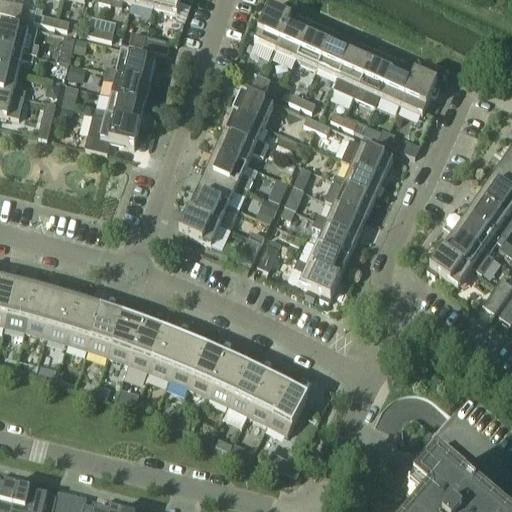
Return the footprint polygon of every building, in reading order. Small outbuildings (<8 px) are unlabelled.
[(106,11),(109,0),(96,0),(99,1),(97,9),(106,11)] [(131,8),(132,0),(109,0),(106,11),(109,12),(110,9),(120,12),(122,6),(131,8)] [(153,14),(156,0),(132,0),(131,8),(153,14)] [(176,20),(180,0),(156,0),(153,14),(176,20)] [(0,19),(10,22),(13,8),(0,4),(0,19)] [(19,24),(22,10),(13,8),(10,22),(19,24)] [(275,56),(289,23),(267,13),(266,17),(262,15),(260,18),(261,18),(258,24),(262,26),(253,46),(275,56)] [(56,24),(40,20),(41,15),(35,14),(32,27),(54,33),(56,24)] [(295,65),(310,32),(289,23),(275,56),(295,65)] [(66,36),(68,27),(56,24),(54,33),(66,36)] [(0,29),(0,52),(33,61),(36,61),(38,52),(32,50),(36,34),(28,32),(27,36),(0,29)] [(98,44),(101,35),(88,32),(86,41),(98,44)] [(316,74),(331,41),(310,32),(295,65),(316,74)] [(111,47),(113,38),(101,35),(98,44),(111,47)] [(143,55),(146,42),(131,39),(128,51),(143,55)] [(337,84),(352,51),(331,41),(316,74),(337,84)] [(68,69),(74,45),(64,42),(58,66),(68,69)] [(166,60),(169,48),(146,42),(143,55),(166,60)] [(75,45),(72,58),(83,61),(86,48),(75,45)] [(353,104),(373,60),(352,51),(337,84),(332,94),(353,104)] [(32,68),(33,61),(0,52),(0,75),(17,79),(20,65),(32,68)] [(149,89),(154,68),(121,59),(117,74),(105,72),(104,78),(149,89)] [(379,102),(393,69),(373,60),(353,104),(374,113),(379,102)] [(400,111),(414,78),(393,69),(379,102),(400,111)] [(68,73),(65,85),(81,89),(84,76),(68,73)] [(13,93),(17,79),(0,75),(0,97),(23,103),(24,96),(13,93)] [(144,111),(149,89),(104,78),(102,85),(113,88),(110,102),(144,111)] [(434,103),(437,96),(437,97),(439,94),(434,92),(436,88),(414,78),(400,111),(421,121),(430,101),(434,103)] [(258,94),(263,82),(256,79),(251,91),(258,94)] [(264,97),(269,85),(263,82),(258,94),(264,97)] [(55,107),(58,93),(46,90),(42,103),(55,107)] [(0,120),(6,122),(10,107),(21,110),(23,103),(0,97),(0,120)] [(263,132),(272,111),(240,97),(231,118),(263,132)] [(299,113),(303,105),(291,99),(288,107),(299,113)] [(139,132),(144,111),(110,102),(106,116),(95,114),(93,121),(139,132)] [(311,118),(314,110),(303,105),(299,113),(311,118)] [(51,125),(54,111),(46,109),(43,123),(51,125)] [(60,113),(57,124),(64,126),(70,122),(72,116),(60,113)] [(257,146),(263,132),(231,118),(222,138),(265,157),(268,150),(257,146)] [(341,131),(344,123),(333,118),(329,126),(341,131)] [(133,153),(139,132),(93,121),(85,155),(106,160),(109,148),(133,153)] [(314,135),(318,127),(306,122),(302,130),(314,135)] [(352,136),(356,128),(344,123),(341,131),(352,136)] [(326,141),(329,133),(318,127),(314,135),(326,141)] [(382,150),(388,138),(381,135),(376,147),(382,150)] [(265,157),(222,138),(214,157),(246,172),(252,158),(262,163),(265,157)] [(389,153),(394,141),(388,138),(382,150),(389,153)] [(382,185),(392,165),(349,146),(340,166),(351,171),(382,185)] [(297,150),(294,156),(296,162),(302,164),(306,154),(297,150)] [(511,152),(503,165),(511,171),(511,152)] [(242,180),(246,172),(214,157),(205,177),(247,196),(252,185),(242,180)] [(511,171),(503,165),(491,183),(511,198),(511,171)] [(374,205),(382,185),(351,171),(345,185),(334,180),(331,186),(333,187),(374,205)] [(300,175),(296,185),(306,189),(310,179),(300,175)] [(247,196),(205,177),(196,197),(228,211),(234,198),(245,202),(247,196)] [(511,198),(491,183),(478,201),(507,221),(511,213),(511,198)] [(275,186),(270,199),(281,204),(287,191),(275,186)] [(333,187),(324,207),(333,211),(365,225),(374,205),(333,187)] [(219,231),(228,211),(196,197),(187,216),(219,231)] [(499,233),(507,221),(478,201),(466,219),(504,245),(508,240),(499,233)] [(288,203),(283,213),(294,218),(298,208),(288,203)] [(263,204),(258,217),(273,223),(278,210),(263,204)] [(356,244),(365,225),(333,211),(327,224),(316,219),(314,225),(356,244)] [(283,215),(279,224),(289,227),(292,219),(283,215)] [(210,251),(219,231),(187,216),(180,233),(176,242),(185,245),(187,241),(210,251)] [(504,245),(466,219),(454,236),(482,256),(491,244),(500,251),(504,245)] [(347,264),(356,244),(314,225),(311,232),(321,236),(315,250),(347,264)] [(482,256),(454,236),(441,254),(470,274),(482,256)] [(260,249),(263,243),(251,237),(249,244),(260,249)] [(250,271),(260,249),(249,244),(248,244),(247,244),(238,265),(250,271)] [(277,257),(280,250),(268,245),(266,251),(277,257)] [(339,284),(347,264),(315,250),(307,270),(339,284)] [(266,251),(256,273),(268,279),(277,257),(266,251)] [(470,274),(441,254),(431,269),(426,277),(434,282),(437,278),(457,293),(470,274)] [(339,284),(307,270),(296,265),(292,274),(302,279),(297,290),(320,300),(318,305),(327,309),(331,300),(339,284)] [(511,292),(501,285),(496,292),(507,300),(511,292)] [(0,331),(3,333),(14,290),(0,286),(0,331)] [(25,338),(36,295),(14,290),(3,333),(25,338)] [(493,319),(507,300),(496,292),(482,312),(493,319)] [(45,344),(58,301),(36,295),(25,338),(45,344)] [(66,350),(79,308),(58,301),(45,344),(66,350)] [(508,330),(511,324),(511,303),(498,323),(508,330)] [(87,357),(100,314),(79,308),(66,350),(87,357)] [(107,363),(122,321),(100,314),(87,357),(107,363)] [(127,371),(143,329),(122,321),(107,363),(127,371)] [(148,378),(164,337),(143,329),(127,371),(148,378)] [(168,386),(185,345),(164,337),(148,378),(168,386)] [(188,395),(206,354),(185,345),(168,386),(188,395)] [(208,403),(226,363),(206,354),(188,395),(208,403)] [(227,412),(246,372),(226,363),(208,403),(227,412)] [(17,368),(14,378),(25,381),(28,371),(17,368)] [(247,422),(266,382),(246,372),(227,412),(247,422)] [(266,432),(287,392),(266,382),(247,422),(266,432)] [(286,442),(307,403),(287,392),(266,432),(286,442)] [(511,511),(511,433),(468,397),(432,440),(442,448),(423,471),(436,481),(410,511),(511,511)] [(177,424),(173,434),(182,438),(187,428),(177,424)] [(286,473),(284,478),(297,482),(301,471),(294,469),(286,473)] [(0,511),(12,511),(17,494),(0,489),(0,511)] [(17,494),(12,511),(53,511),(56,503),(54,503),(17,494)]
